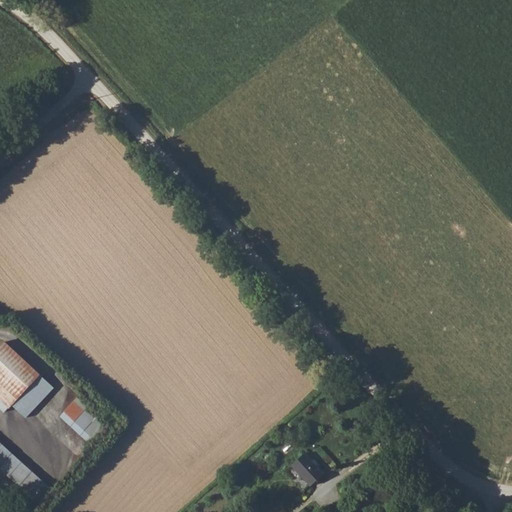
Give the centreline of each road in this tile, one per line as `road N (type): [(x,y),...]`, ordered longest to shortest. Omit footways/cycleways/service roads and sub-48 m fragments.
road 1 (tertiary): [(511,498),(454,474),(89,77),(7,0)]
road 2 (unknown): [(0,334),(55,380),(61,397),(33,430),(11,434),(0,423)]
